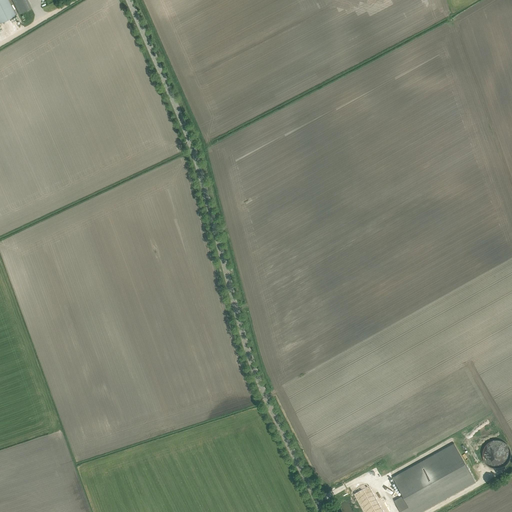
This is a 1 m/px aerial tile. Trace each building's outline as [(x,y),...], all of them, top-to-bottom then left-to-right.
[(0,0),(0,23),(16,16),(8,0),(0,0)] [(31,8),(27,0),(12,0),(20,14),(31,8)] [(389,470),(451,436),(429,397),(368,431),(389,470)] [(489,458),(488,462),(503,464),(503,462),(507,463),(510,443),(485,440),(483,457),(489,458)] [(421,511),(475,482),(454,443),(393,477),(403,496),(394,500),(400,511),(421,511)] [(383,511),(369,486),(369,485),(354,494),(364,511),(383,511)]
